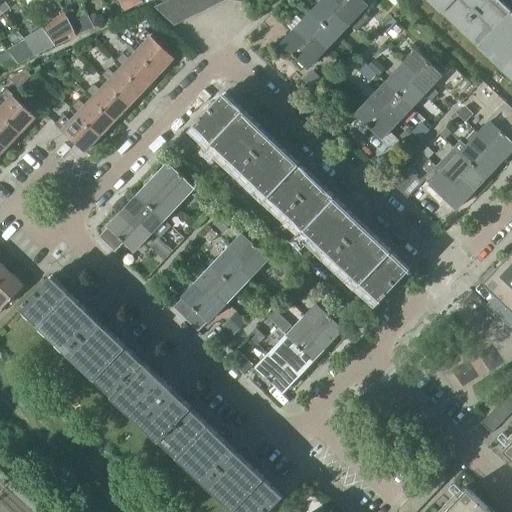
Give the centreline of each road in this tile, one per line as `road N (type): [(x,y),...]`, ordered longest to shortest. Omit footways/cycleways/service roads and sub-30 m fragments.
road 1 (residential): [(82,206),(224,67),(239,71),(445,269)]
road 2 (residential): [(309,417),(290,430),(271,425),(61,227)]
road 3 (residential): [(511,496),(364,358)]
road 4 (residential): [(61,227),(43,235),(19,214),(20,200),(40,179),(56,180),(82,206)]
road 5 (residential): [(445,269),(364,358)]
